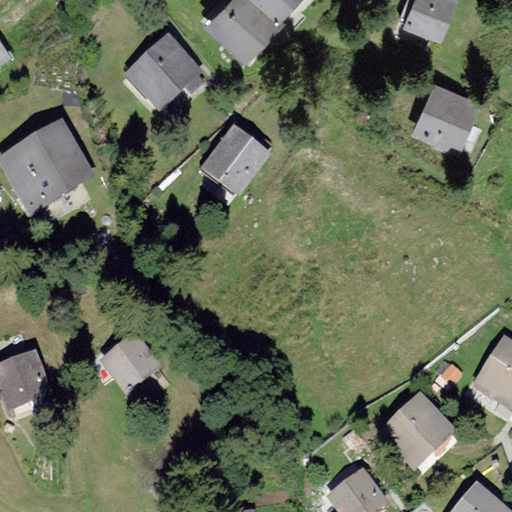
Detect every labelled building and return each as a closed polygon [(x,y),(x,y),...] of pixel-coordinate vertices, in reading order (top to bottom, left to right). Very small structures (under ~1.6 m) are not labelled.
[(233,0),(220,0),(196,29),(242,67),(271,31),(233,0)] [(293,0),(243,0),(274,25),(293,0)] [(452,3),(443,0),(410,0),(399,37),(436,49),(452,3)] [(163,46),(122,83),(154,119),(195,83),(163,46)] [(432,88),(406,135),(451,159),(476,112),(432,88)] [(75,134),(8,167),(36,223),(103,190),(75,134)] [(224,140),(195,178),(232,207),(261,169),(224,140)] [(144,347),(109,370),(130,401),(165,378),(144,347)] [(511,360),(492,386),(511,402),(511,360)] [(40,361),(0,376),(0,380),(15,419),(57,403),(40,361)] [(426,406),(388,443),(423,479),(461,441),(426,406)] [(389,511),(369,483),(333,509),(335,511),(389,511)] [(504,511),(485,496),(471,511),(504,511)]
